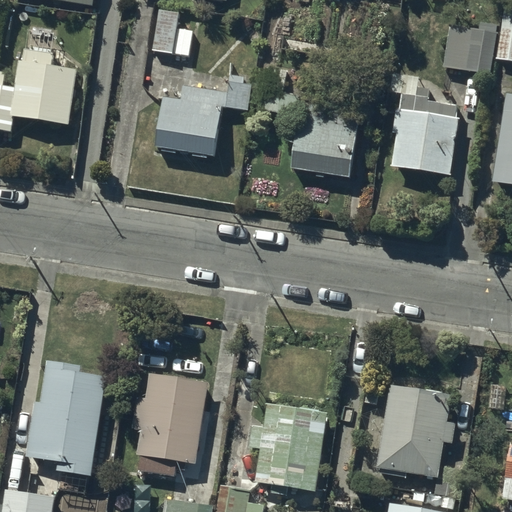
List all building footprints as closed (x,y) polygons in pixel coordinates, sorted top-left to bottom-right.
[(180,9),(158,7),(154,47),(173,49),(172,52),(191,54),(193,28),(178,26),(180,9)] [(479,25),(449,22),(444,65),(491,71),(496,22),(480,20),(479,25)] [(511,25),(501,24),(497,56),(511,57),(511,25)] [(0,126),(12,128),(14,114),(69,120),(75,66),(52,63),(53,50),(24,47),(23,57),(18,57),(15,84),(5,83),(7,70),(0,69),(0,126)] [(286,70),(266,67),(259,119),(295,124),(299,94),(283,92),(286,70)] [(397,130),(392,162),(449,171),(459,104),(466,105),(469,85),(444,81),(443,87),(419,84),(421,75),(393,70),(391,89),(402,92),(401,106),(395,106),(393,129),(397,130)] [(182,97),(163,94),(155,144),(214,153),(221,104),(248,108),(252,83),(243,82),(245,74),(231,72),(228,90),(184,83),(182,97)] [(511,90),(507,90),(492,176),(511,179),(511,90)] [(360,111),(300,102),(291,164),(350,173),(360,111)] [(80,362),(47,358),(41,399),(34,398),(28,453),(58,456),(57,468),(60,468),(58,486),(86,489),(88,473),(91,473),(107,372),(79,367),(80,362)] [(197,463),(208,378),(178,372),(149,370),(146,395),(138,394),(134,424),(141,425),(137,453),(141,453),(139,469),(176,474),(178,460),(197,463)] [(452,392),(390,382),(377,465),(380,465),(379,471),(407,475),(408,470),(437,475),(443,438),(452,440),(455,421),(447,419),(452,392)] [(315,489),(327,410),(297,403),(267,401),(264,424),(251,423),(248,445),(259,446),(255,479),(272,481),(271,491),(287,493),(289,484),(315,489)] [(511,440),(503,495),(511,496),(511,440)] [(251,487),(220,484),(217,511),(264,511),(265,503),(250,501),(251,487)] [(53,511),(56,494),(4,486),(0,511),(53,511)] [(451,511),(452,508),(391,497),(387,511),(451,511)] [(162,498),(161,511),(199,511),(200,499),(162,498)]
